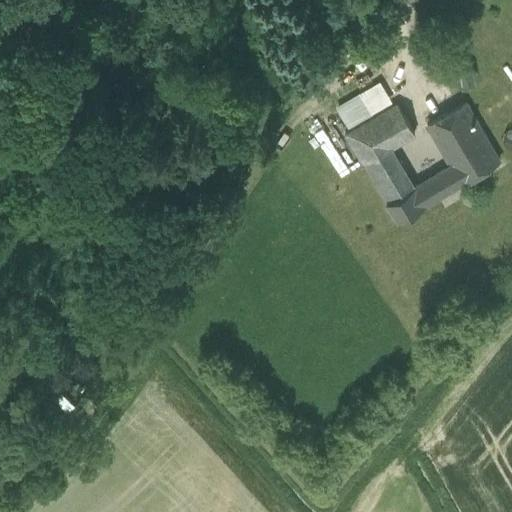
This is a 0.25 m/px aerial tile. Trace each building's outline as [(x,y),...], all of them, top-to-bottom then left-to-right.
[(361,94),(373,114),(393,102),(381,82),(361,94)] [(397,104),(347,134),(365,164),(391,148),(415,134),(397,104)] [(465,104),(430,125),(447,155),(482,133),(465,104)] [(482,133),(447,155),(453,163),(463,181),(464,181),(499,160),(482,133)] [(415,187),(391,148),(365,164),(380,188),(379,189),(398,221),(426,205),(415,187)] [(453,163),(415,187),(425,204),(463,181),(453,163)]
